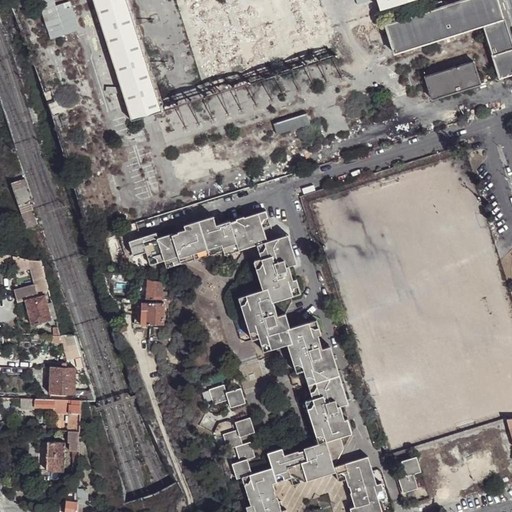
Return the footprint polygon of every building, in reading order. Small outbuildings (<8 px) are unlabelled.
[(69,0),(40,0),(52,38),(80,30),(69,0)] [(152,114),(163,110),(128,0),(94,0),(130,114),(132,120),(152,114)] [(377,0),(380,9),(406,0),(377,0)] [(431,11),(385,24),(389,37),(395,53),(484,25),(504,19),(497,0),(464,0),(447,5),(431,11)] [(442,0),(429,4),(431,11),(447,5),(445,0),(442,0)] [(511,44),(504,19),(484,25),(500,78),(511,74),(511,44)] [(462,90),(474,86),(481,84),(474,61),(426,77),(432,99),(462,90)] [(275,126),(277,136),(309,126),(306,116),(275,126)] [(13,183),(20,204),(22,204),(30,201),(33,200),(26,179),(13,183)] [(20,204),(21,209),(24,210),(26,211),(31,226),(37,224),(30,201),(22,204),(20,204)] [(24,210),(21,209),(27,227),(31,226),(26,211),(24,210)] [(344,448),(340,436),(352,432),(348,418),(345,419),(340,406),(349,403),(331,346),(322,348),(318,335),(322,334),(317,319),(300,325),(290,327),(286,313),(278,315),(274,301),(291,296),(301,293),(297,278),(293,279),(289,266),(297,263),(288,235),(281,237),(268,241),(264,227),(271,225),(266,210),(245,217),(245,216),(237,218),(237,220),(231,221),(231,220),(217,225),(214,216),(185,225),(186,229),(178,232),(179,233),(173,235),(173,234),(158,238),(157,233),(130,241),(134,256),(147,252),(151,265),(165,260),(167,268),(224,250),(226,255),(251,247),(258,245),(262,259),(255,261),(263,289),(239,297),(252,340),(260,338),(264,351),(288,344),(297,372),(304,371),(313,399),(306,401),(318,443),(304,448),(304,450),(284,456),(281,449),(268,453),(272,467),(276,482),(291,478),(293,484),(336,471),(338,480),(346,478),(348,486),(349,485),(352,496),(354,502),(355,506),(350,507),(350,511),(382,511),(378,499),(385,497),(381,483),(376,484),(367,456),(360,458),(334,466),(344,448)] [(42,260),(32,258),(37,278),(45,276),(42,260)] [(45,276),(37,278),(38,285),(47,283),(45,276)] [(164,280),(149,278),(147,299),(162,299),(163,291),(164,280)] [(47,283),(38,285),(40,292),(49,289),(47,283)] [(51,318),(47,302),(45,294),(34,297),(25,299),(32,323),(43,320),(51,318)] [(56,317),(54,309),(52,301),(47,302),(51,318),(56,317)] [(163,324),(164,310),(164,302),(142,301),(141,324),(163,324)] [(76,339),(67,335),(63,343),(61,347),(65,349),(68,351),(76,339)] [(76,372),(76,367),(51,366),(50,393),(75,394),(76,372)] [(245,402),(241,387),(226,391),(224,384),(209,388),(213,404),(228,399),(230,407),(245,402)] [(21,406),(36,407),(36,398),(21,397),(21,406)] [(55,398),(36,398),(36,407),(54,407),(55,398)] [(81,430),(81,420),(82,405),(75,405),(72,404),(72,399),(55,398),(54,407),(54,408),(72,409),(72,412),(70,412),(69,430),(70,430),(81,430)] [(276,482),(272,467),(252,473),(248,459),(255,456),(250,441),(243,443),(240,435),(254,431),(250,416),(235,421),(237,428),(223,433),(228,448),(235,446),(240,460),(233,463),(237,477),(242,476),(251,504),(246,506),(247,511),(287,511),(286,508),(281,510),(279,507),(278,501),(274,491),(275,490),(273,483),(276,482)] [(80,441),(81,430),(70,430),(69,440),(73,441),(80,441)] [(47,469),(64,470),(65,441),(48,440),(47,469)] [(413,474),(421,472),(416,456),(401,461),(406,475),(398,478),(403,493),(417,489),(413,474)] [(65,511),(64,511),(76,511),(77,501),(66,499),(65,511)]
